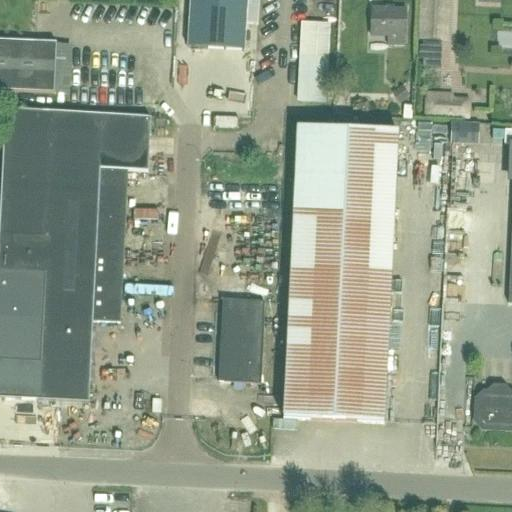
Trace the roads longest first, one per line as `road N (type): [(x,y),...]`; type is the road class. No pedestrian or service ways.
road 1 (unclassified): [(511,489),(178,473)]
road 2 (unclassified): [(178,473),(191,144)]
road 3 (unclassified): [(178,473),(0,465)]
